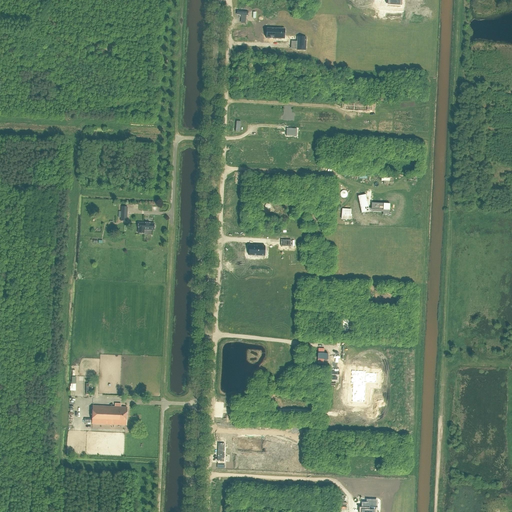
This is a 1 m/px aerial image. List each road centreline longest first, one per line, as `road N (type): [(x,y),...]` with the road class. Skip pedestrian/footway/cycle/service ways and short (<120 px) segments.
road 1 (track): [(436,511),(461,0)]
road 2 (track): [(170,224),(157,511)]
road 3 (tertiary): [(199,404),(211,139)]
road 4 (tertiary): [(211,139),(217,0)]
road 5 (track): [(176,137),(169,121),(174,0)]
road 6 (unclassified): [(211,139),(176,137),(170,224)]
